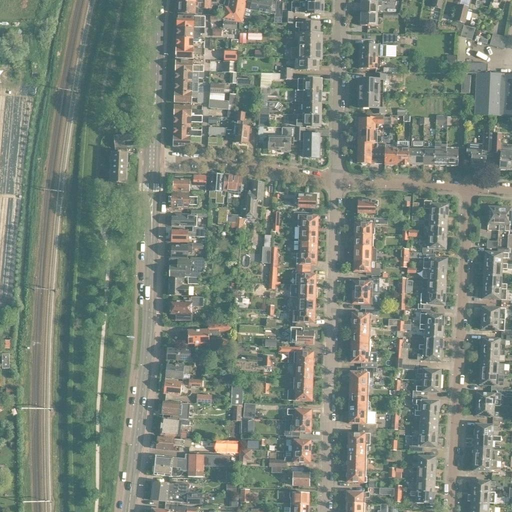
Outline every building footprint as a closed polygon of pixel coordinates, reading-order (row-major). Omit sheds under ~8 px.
[(222,20),(235,23),(236,23),(238,23),(238,27),(241,25),(244,9),(245,0),(228,0),(227,8),(224,7),(222,20)] [(272,2),(259,0),(251,0),(249,11),(269,14),(272,2)] [(361,2),(361,14),(377,15),(377,7),(381,7),(381,3),(388,3),(388,0),(378,0),(378,2),(377,2),(377,3),(361,2)] [(440,10),(442,0),(431,0),(430,8),(440,10)] [(177,3),(177,15),(194,16),(194,9),(197,9),(197,8),(201,8),(201,9),(210,9),(210,5),(210,4),(209,4),(177,3)] [(294,14),(322,14),(322,4),(302,3),(302,9),(294,9),(294,14)] [(455,22),(457,22),(462,24),(464,24),(468,9),(467,8),(459,6),(455,22)] [(376,27),(377,15),(361,14),(361,27),(376,27)] [(194,18),(176,17),(176,28),(193,28),(204,29),(204,18),(194,18)] [(298,35),(320,35),(320,29),(318,29),(318,25),(295,24),(295,29),(298,29),(298,35)] [(193,28),(176,28),(176,38),(193,39),(193,28)] [(460,39),(466,41),(469,29),(463,28),(460,39)] [(471,42),(474,31),(469,29),(466,41),(471,42)] [(9,46),(9,35),(1,35),(1,46),(9,46)] [(20,52),(21,36),(11,35),(10,51),(20,52)] [(311,47),(311,49),(321,49),(321,35),(320,35),(298,35),(296,35),(296,40),(299,40),(299,47),(311,47)] [(360,46),(359,58),(379,59),(386,59),(386,46),(396,47),(404,47),(404,41),(396,41),(397,35),(382,35),(382,46),(360,46)] [(491,47),(496,49),(499,38),(494,36),(491,47)] [(176,38),(175,48),(193,49),(204,49),(204,43),(193,43),(193,39),(176,38)] [(502,51),(505,39),(499,38),(496,49),(502,51)] [(295,55),(290,54),(290,59),(295,60),(296,60),(298,60),(319,60),(320,60),(321,49),(311,49),(311,47),(299,47),(298,55),(295,55)] [(204,49),(193,49),(175,48),(175,59),(192,60),(192,55),(203,56),(204,49)] [(224,51),(223,61),(235,61),(236,51),(224,51)] [(379,71),(379,59),(359,58),(359,71),(379,71)] [(290,65),(290,69),(280,69),(280,75),(291,75),(292,70),(317,71),(317,67),(319,67),(319,60),(298,60),(296,60),(296,66),(294,65),(290,65)] [(192,67),(192,62),(175,62),(175,73),(192,73),(203,73),(202,73),(203,67),(192,67)] [(235,74),(236,63),(222,63),(221,73),(230,74),(235,74)] [(486,66),(457,65),(457,75),(475,76),(474,116),(511,117),(511,76),(486,76),(486,66)] [(197,79),(202,79),(203,79),(203,73),(192,73),(175,73),(175,83),(192,84),(192,77),(197,77),(197,79)] [(270,82),(281,82),(281,81),(291,81),(291,75),(280,75),(271,74),(270,82)] [(402,83),(402,74),(390,74),(390,83),(402,83)] [(403,75),(403,83),(417,83),(417,75),(403,75)] [(359,81),(359,95),(382,95),(383,81),(384,81),(384,76),(375,76),(374,81),(359,81)] [(462,77),(461,86),(469,87),(470,77),(462,77)] [(236,80),(236,84),(235,86),(251,87),(252,80),(236,79),(236,80)] [(297,91),(320,91),(320,81),(297,80),(297,91)] [(174,93),(202,94),(202,88),(197,87),(197,88),(192,88),(192,84),(175,83),(174,93)] [(210,84),(209,94),(221,95),(221,93),(223,93),(224,85),(210,84)] [(311,103),(311,105),(320,105),(320,91),(297,91),(297,104),(300,104),(303,104),(303,103),(311,103)] [(202,104),(202,94),(174,93),(174,104),(191,105),(191,99),(196,99),(196,104),(202,104)] [(208,109),(227,111),(228,103),(220,102),(221,95),(209,94),(209,101),(208,101),(208,109)] [(382,109),(382,95),(359,95),(358,109),(374,109),(374,114),(384,114),(384,109),(382,109)] [(258,116),(268,116),(269,108),(267,108),(267,103),(265,103),(259,103),(258,116)] [(294,116),(300,116),(320,116),(320,105),(311,105),(311,103),(303,103),(303,104),(300,104),(300,111),(294,111),(294,116)] [(174,107),(174,117),(201,118),(202,108),(174,107)] [(236,124),(234,123),(232,136),(235,136),(234,143),(247,145),(248,128),(242,128),(244,114),(237,113),(236,124)] [(258,116),(258,124),(265,124),(268,124),(268,116),(258,116)] [(319,127),(320,116),(300,116),(294,116),(292,116),(292,125),(296,125),(296,127),(319,127)] [(446,127),(446,118),(446,117),(435,116),(435,126),(446,127)] [(201,124),(201,118),(174,117),(173,127),(190,128),(190,124),(201,124)] [(358,121),(357,130),(376,131),(377,126),(385,126),(390,126),(390,119),(383,118),(374,118),(374,119),(369,119),(369,121),(358,121)] [(173,127),(173,137),(200,138),(201,132),(190,131),(190,128),(173,127)] [(225,131),(231,131),(231,129),(208,128),(208,136),(225,137),(225,131)] [(281,138),(269,138),(268,151),(280,151),(280,154),(287,154),(287,151),(288,151),(289,146),(290,146),(290,145),(292,145),(292,143),(298,143),(298,129),(281,128),(281,138)] [(304,143),(303,158),(318,159),(318,136),(315,136),(315,129),(298,129),(298,143),(304,143)] [(376,143),(376,131),(357,130),(357,143),(376,143)] [(486,152),(491,152),(492,134),(492,132),(482,132),(481,145),(467,144),(465,158),(470,159),(469,168),(485,169),(486,157),(486,156),(486,152)] [(491,152),(491,154),(499,155),(498,170),(510,171),(511,149),(511,145),(500,145),(501,134),(492,134),(491,152)] [(111,154),(110,169),(126,169),(127,154),(125,154),(125,148),(137,147),(135,135),(113,137),(114,149),(115,149),(115,154),(111,154)] [(200,144),(200,138),(173,137),(173,149),(190,150),(190,143),(200,144)] [(397,142),(396,147),(396,148),(396,166),(400,166),(400,167),(407,168),(408,166),(408,148),(408,143),(397,142)] [(408,148),(408,166),(422,166),(423,148),(423,143),(411,143),(411,148),(408,148)] [(357,144),(357,165),(370,165),(370,153),(384,154),(384,148),(376,148),(376,145),(357,144)] [(396,166),(396,148),(396,147),(384,146),(384,148),(384,154),(383,165),(396,166)] [(422,166),(434,167),(434,149),(423,148),(422,166)] [(434,149),(434,167),(445,167),(445,149),(434,149)] [(445,149),(445,167),(457,167),(457,149),(445,149)] [(126,185),(126,169),(110,169),(110,184),(126,185)] [(173,180),(172,192),(189,193),(189,188),(191,188),(191,187),(204,187),(205,177),(193,176),(192,182),(189,182),(189,181),(173,180)] [(210,176),(209,194),(209,199),(216,199),(215,205),(223,205),(223,197),(221,197),(222,177),(210,176)] [(224,176),(223,184),(223,193),(227,193),(226,203),(229,203),(230,195),(241,196),(243,184),(240,183),(241,178),(224,176)] [(244,192),(243,200),(243,206),(242,219),(242,220),(243,220),(255,221),(257,202),(262,202),(263,184),(246,183),(245,192),(244,192)] [(172,195),(171,201),(171,208),(188,209),(188,207),(197,207),(197,198),(188,198),(188,195),(172,195)] [(298,202),(298,208),(315,209),(315,199),(313,199),(313,196),(296,196),(295,202),(298,202)] [(356,208),(356,211),(357,212),(357,213),(368,214),(367,219),(372,219),(372,215),(375,215),(375,214),(375,207),(377,207),(377,202),(360,201),(360,203),(358,203),(358,207),(356,208)] [(429,216),(447,217),(447,206),(425,205),(424,209),(430,210),(429,216)] [(218,208),(217,224),(225,225),(225,223),(226,215),(226,209),(218,208)] [(498,232),(498,226),(499,209),(488,208),(487,231),(491,232),(498,232)] [(499,209),(498,226),(498,232),(504,232),(508,232),(510,209),(499,209)] [(295,223),(297,223),(297,228),(298,228),(298,229),(316,229),(317,218),(308,218),(308,214),(293,214),(293,221),(295,223)] [(447,217),(429,216),(424,215),(424,216),(417,216),(417,215),(411,214),(411,222),(424,222),(424,220),(429,221),(429,227),(446,228),(447,217)] [(186,228),(186,224),(194,225),(195,217),(190,217),(190,220),(186,219),(186,216),(174,215),(174,218),(171,218),(171,227),(186,228)] [(242,220),(242,219),(234,218),(234,228),(243,229),(243,220),(242,220)] [(354,229),(353,233),(354,234),(354,235),(371,236),(371,230),(373,230),(374,230),(374,225),(385,225),(385,219),(372,219),(367,219),(358,219),(358,224),(355,224),(355,228),(354,229)] [(423,238),(427,238),(428,238),(445,239),(446,228),(429,227),(423,227),(423,238)] [(187,244),(187,238),(205,238),(206,229),(199,229),(199,228),(192,228),(191,233),(187,233),(187,231),(181,231),(171,231),(171,243),(187,244)] [(294,228),(294,240),(298,240),(307,241),(307,243),(316,243),(316,241),(316,239),(317,238),(317,235),(316,234),(316,229),(298,229),(294,228)] [(353,241),(353,245),(354,246),(354,247),(354,249),(362,250),(362,248),(370,248),(371,236),(354,235),(354,240),(353,241)] [(422,249),(421,254),(432,255),(433,250),(445,250),(445,239),(428,238),(427,238),(427,244),(422,244),(422,249)] [(293,242),(293,250),(297,251),(297,254),(315,254),(316,250),(317,249),(317,246),(316,245),(316,243),(307,243),(307,241),(298,240),(297,242),(293,242)] [(177,247),(171,247),(171,259),(186,260),(186,254),(191,254),(191,250),(202,250),(202,245),(191,244),(186,244),(186,247),(177,247)] [(270,259),(270,253),(270,248),(262,248),(261,264),(269,265),(270,259)] [(237,250),(228,249),(227,258),(236,259),(237,250)] [(353,252),(353,255),(354,257),(353,261),(374,262),(374,251),(370,251),(370,250),(362,250),(354,249),(354,251),(353,252)] [(496,249),(496,254),(484,254),(484,264),(501,265),(501,259),(507,259),(508,249),(506,249),(496,249)] [(408,258),(408,253),(408,250),(400,250),(399,263),(407,263),(408,258)] [(423,259),(423,263),(423,270),(445,271),(446,260),(432,259),(432,255),(421,254),(408,253),(408,258),(423,259)] [(296,260),(296,265),(296,270),(306,271),(307,266),(315,266),(315,262),(316,261),(316,257),(315,256),(315,254),(297,254),(297,255),(296,255),(296,260)] [(170,267),(169,278),(183,278),(187,278),(197,279),(198,279),(198,276),(200,276),(203,274),(204,272),(204,269),(204,260),(189,260),(189,261),(177,261),(177,267),(170,267)] [(352,264),(352,268),(353,269),(353,273),(366,273),(366,276),(378,276),(379,270),(374,269),(374,262),(353,261),(353,263),(352,264)] [(492,276),(492,278),(500,279),(501,270),(511,270),(511,265),(507,265),(501,265),(484,264),(483,276),(492,276)] [(269,269),(268,280),(268,285),(282,285),(282,283),(275,283),(275,280),(275,269),(269,269)] [(295,281),(295,286),(296,286),(296,287),(314,288),(315,285),(316,284),(316,281),(315,280),(315,277),(315,275),(306,274),(306,271),(296,270),(296,276),(295,281)] [(445,284),(445,271),(423,270),(422,275),(427,275),(426,282),(428,283),(428,282),(435,282),(435,284),(445,284)] [(482,289),(500,290),(505,290),(506,285),(500,285),(500,279),(492,278),(492,276),(483,276),(482,289)] [(352,293),(352,294),(372,294),(378,295),(378,279),(367,278),(367,283),(353,282),(353,287),(352,287),(352,293)] [(168,280),(167,296),(187,297),(188,285),(181,285),(181,280),(168,280)] [(421,295),(427,295),(444,296),(445,284),(435,284),(435,282),(428,282),(428,283),(426,282),(426,290),(422,290),(421,295)] [(296,287),(295,298),(305,299),(305,301),(314,301),(314,299),(314,297),(315,296),(315,293),(314,292),(314,288),(296,287)] [(505,290),(500,290),(482,289),(482,300),(505,301),(505,300),(505,296),(505,290)] [(266,302),(266,290),(259,290),(258,302),(266,302)] [(352,294),(351,300),(352,300),(352,305),(361,305),(360,310),(365,310),(377,311),(377,305),(378,295),(372,294),(352,294)] [(404,312),(404,295),(399,295),(399,306),(395,306),(395,311),(399,312),(404,312)] [(429,311),(429,306),(444,306),(444,296),(427,295),(421,295),(421,305),(417,305),(417,310),(429,311)] [(169,314),(169,315),(175,315),(175,321),(191,321),(191,315),(192,308),(202,308),(202,299),(198,299),(183,298),(183,302),(176,302),(176,303),(169,303),(169,314)] [(295,300),(295,312),(313,312),(313,308),(314,307),(315,304),(314,303),(314,301),(305,301),(305,299),(295,298),(295,300)] [(481,309),(481,320),(498,321),(503,321),(504,315),(504,310),(481,309)] [(351,320),(351,323),(352,324),(352,326),(368,326),(369,326),(370,321),(370,320),(371,321),(371,316),(377,316),(378,311),(377,311),(365,310),(365,315),(352,314),(352,319),(351,320)] [(289,312),(289,328),(303,328),(304,328),(304,324),(313,324),(313,320),(314,319),(314,315),(313,314),(313,312),(295,312),(289,312)] [(420,326),(426,326),(443,327),(443,316),(420,315),(420,320),(420,326)] [(503,321),(498,321),(481,320),(480,331),(501,332),(501,336),(511,336),(511,331),(503,331),(503,321)] [(207,332),(187,332),(187,345),(194,345),(194,347),(200,347),(200,345),(208,345),(208,343),(217,338),(217,333),(228,333),(228,326),(207,326),(207,332)] [(351,332),(350,335),(351,336),(351,338),(351,340),(360,340),(360,338),(369,338),(369,326),(368,326),(352,326),(352,331),(351,332)] [(442,340),(443,327),(426,326),(420,326),(419,331),(425,331),(425,337),(432,338),(432,339),(442,340)] [(289,339),(289,344),(293,344),(312,345),(312,340),(313,340),(313,339),(313,338),(314,337),(313,336),(313,335),(312,334),(313,333),(303,332),(303,328),(289,328),(289,337),(289,339)] [(511,336),(501,336),(501,341),(481,340),(481,350),(504,352),(504,347),(509,347),(509,342),(511,342),(511,336)] [(418,350),(441,352),(442,340),(432,339),(432,338),(425,337),(424,346),(418,345),(418,350)] [(350,342),(350,346),(351,347),(351,352),(367,353),(369,353),(369,340),(369,338),(360,338),(360,340),(351,340),(351,341),(350,342)] [(395,340),(395,354),(403,354),(403,350),(403,345),(402,344),(402,341),(395,340)] [(278,348),(278,353),(288,353),(288,355),(287,365),(293,365),(295,365),(311,365),(311,363),(312,363),(313,359),(312,358),(312,354),(301,353),(301,349),(281,348),(278,348)] [(166,351),(166,362),(190,362),(190,350),(166,351)] [(417,366),(417,361),(417,360),(407,360),(407,350),(403,350),(403,354),(401,359),(401,366),(417,366)] [(441,362),(441,352),(418,350),(418,356),(417,360),(417,361),(441,362)] [(498,356),(507,357),(507,352),(504,352),(481,350),(480,362),(489,362),(489,364),(498,364),(498,356)] [(350,354),(350,358),(351,359),(350,363),(361,364),(361,368),(375,369),(376,364),(375,364),(376,353),(369,353),(367,353),(351,352),(351,353),(350,354)] [(503,365),(498,364),(489,364),(489,362),(480,362),(479,375),(497,376),(503,376),(507,377),(508,371),(503,371),(503,365)] [(166,366),(165,379),(182,380),(183,374),(188,374),(188,366),(183,366),(174,365),(174,366),(166,366)] [(293,365),(293,376),(302,377),(302,379),(311,379),(311,377),(311,376),(312,375),(312,371),(311,370),(311,365),(295,365),(293,365)] [(401,366),(401,370),(401,381),(405,381),(405,371),(417,371),(417,370),(417,366),(401,366)] [(349,379),(349,384),(350,385),(366,386),(368,386),(372,386),(372,379),(372,374),(375,374),(375,369),(361,368),(361,369),(356,369),(356,374),(350,373),(350,379),(349,379)] [(440,372),(417,370),(417,371),(417,375),(421,375),(421,382),(439,383),(440,372)] [(503,376),(497,376),(479,375),(479,386),(491,386),(490,391),(499,391),(502,391),(502,383),(503,376)] [(293,379),(292,390),(311,391),(311,387),(312,386),(312,382),(311,381),(311,379),(302,379),(302,377),(293,376),(293,379)] [(164,382),(163,395),(180,396),(181,386),(182,386),(182,380),(165,379),(164,382)] [(182,380),(182,386),(187,387),(187,388),(201,389),(201,388),(202,388),(202,381),(188,380),(187,380),(182,380)] [(412,396),(415,396),(431,397),(431,393),(439,393),(439,383),(421,382),(420,388),(416,388),(416,392),(412,392),(412,396)] [(241,408),(242,385),(230,384),(229,407),(241,408)] [(349,391),(348,396),(349,396),(349,398),(349,400),(357,400),(358,398),(366,398),(367,398),(368,386),(366,386),(350,385),(350,391),(349,391)] [(287,390),(287,401),(310,402),(310,398),(311,397),(311,393),(311,392),(311,391),(292,390),(292,391),(287,390)] [(502,397),(502,398),(511,398),(511,392),(502,391),(499,391),(499,396),(477,394),(476,405),(493,407),(493,400),(499,401),(499,396),(502,397)] [(16,401),(13,396),(13,395),(12,395),(4,399),(8,408),(16,404),(17,403),(16,401)] [(196,396),(196,404),(210,405),(210,397),(196,396)] [(430,402),(431,397),(415,396),(412,396),(411,402),(412,404),(415,404),(415,406),(419,406),(419,412),(438,413),(439,403),(430,402)] [(348,401),(348,407),(349,407),(349,413),(365,413),(367,413),(368,408),(366,407),(366,400),(366,398),(358,398),(357,400),(349,400),(349,401),(348,401)] [(162,403),(161,416),(170,416),(170,420),(177,420),(178,420),(181,420),(186,421),(186,405),(178,405),(162,403)] [(254,419),(255,405),(244,404),(242,418),(253,419),(254,419)] [(492,413),(493,407),(476,405),(475,416),(492,418),(492,422),(498,423),(502,423),(502,418),(498,418),(499,413),(492,413)] [(231,422),(240,422),(241,408),(232,408),(231,422)] [(287,410),(287,416),(291,416),(292,416),(292,422),(294,422),(310,422),(311,421),(311,417),(310,416),(310,411),(291,410),(287,410)] [(419,423),(420,423),(428,424),(428,427),(437,428),(438,413),(419,412),(415,412),(414,416),(419,417),(419,423)] [(348,414),(348,419),(349,419),(348,425),(358,425),(358,430),(375,430),(375,425),(376,413),(367,413),(365,413),(349,413),(349,414),(348,414)] [(162,419),(160,436),(176,438),(176,436),(178,421),(178,420),(177,420),(170,420),(162,419)] [(253,419),(240,419),(240,435),(253,435),(253,419)] [(284,421),(284,437),(285,437),(291,437),(298,438),(298,433),(309,434),(309,429),(310,429),(311,425),(310,424),(310,422),(294,422),(292,422),(289,422),(284,421)] [(497,432),(498,423),(492,422),(491,427),(475,426),(474,436),(491,437),(491,432),(497,432)] [(418,437),(419,437),(436,439),(437,428),(428,427),(428,424),(420,423),(419,426),(418,426),(418,432),(413,432),(413,437),(418,437)] [(347,439),(347,443),(348,444),(348,446),(363,446),(366,446),(369,446),(369,436),(375,436),(375,430),(358,430),(357,435),(348,434),(348,439),(347,439)] [(473,450),(482,450),(482,448),(490,449),(491,442),(497,442),(497,438),(491,437),(474,436),(473,450)] [(285,441),(285,447),(288,447),(288,453),(290,453),(293,453),(309,453),(309,452),(310,451),(310,448),(309,446),(309,442),(298,442),(298,438),(291,437),(285,437),(285,441)] [(435,449),(436,439),(419,437),(418,437),(417,443),(413,443),(412,447),(409,447),(408,452),(422,453),(423,448),(435,449)] [(173,440),(157,439),(156,450),(172,452),(173,447),(182,448),(183,442),(173,441),(173,440)] [(235,454),(236,443),(216,441),(215,453),(235,454)] [(347,451),(346,455),(347,456),(347,457),(347,459),(356,460),(356,458),(365,458),(366,446),(363,446),(348,446),(348,450),(347,451)] [(473,461),(490,462),(496,462),(500,463),(500,458),(496,458),(496,451),(490,451),(490,449),(482,448),(482,450),(473,450),(473,461)] [(286,452),(285,459),(287,459),(287,463),(289,463),(308,464),(308,460),(309,459),(309,455),(308,454),(309,453),(293,453),(290,453),(288,453),(286,452)] [(154,457),(153,467),(176,469),(179,470),(179,472),(184,472),(187,472),(187,475),(202,475),(202,468),(226,469),(227,458),(185,456),(185,461),(154,457)] [(346,462),(346,465),(347,467),(347,471),(363,472),(365,472),(365,460),(365,459),(366,458),(365,458),(356,458),(356,460),(347,459),(347,461),(346,462)] [(411,468),(434,470),(435,459),(418,458),(418,464),(412,464),(411,468)] [(496,462),(490,462),(473,461),(472,471),(490,473),(499,473),(499,468),(495,468),(496,462)] [(153,467),(152,476),(170,478),(170,477),(175,478),(176,469),(153,467)] [(434,483),(434,470),(411,468),(411,473),(417,473),(417,480),(425,480),(425,482),(434,483)] [(346,474),(346,477),(347,478),(346,483),(366,483),(366,478),(365,478),(365,472),(363,472),(347,471),(347,473),(346,474)] [(225,472),(225,480),(234,480),(234,472),(225,472)] [(290,481),(289,486),(308,487),(308,482),(309,481),(309,478),(308,477),(308,474),(290,474),(290,481)] [(410,488),(410,493),(433,494),(434,483),(425,482),(425,480),(417,480),(417,482),(415,482),(415,489),(410,488)] [(471,493),(494,494),(494,483),(471,482),(471,493)] [(173,485),(152,483),(150,492),(174,495),(178,495),(185,496),(185,495),(187,495),(191,495),(192,490),(187,489),(188,485),(175,483),(173,485)] [(236,494),(236,485),(226,485),(226,494),(236,494)] [(240,502),(248,503),(249,490),(240,489),(240,502)] [(393,497),(393,489),(379,489),(378,496),(389,496),(389,497),(393,497)] [(150,492),(149,501),(166,503),(166,502),(187,504),(187,495),(185,495),(185,496),(178,495),(174,495),(150,492)] [(362,504),(364,504),(364,498),(368,499),(369,494),(365,493),(347,493),(346,504),(362,505),(362,504)] [(432,508),(433,494),(410,493),(409,497),(414,497),(414,504),(415,504),(425,505),(425,507),(432,508)] [(470,506),(479,506),(479,504),(487,505),(493,505),(494,494),(471,493),(470,506)] [(289,499),(290,499),(289,505),(292,505),(292,506),(307,506),(308,494),(289,494),(289,499)] [(200,495),(191,495),(187,495),(187,504),(187,506),(200,506),(200,495)]
